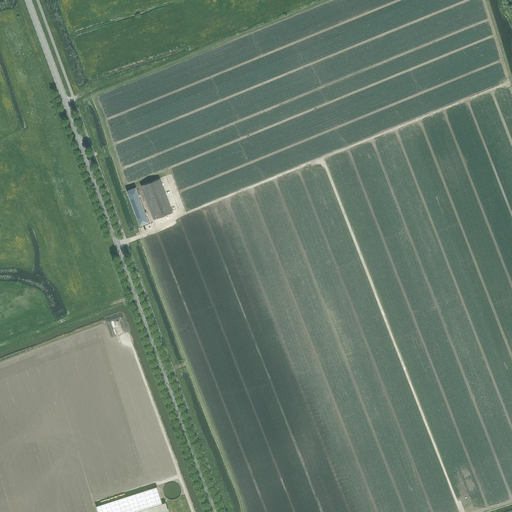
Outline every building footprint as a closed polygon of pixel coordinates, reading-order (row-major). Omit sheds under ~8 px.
[(141,185),(154,219),(172,212),(160,178),(141,185)] [(144,214),(137,195),(139,195),(136,187),(128,190),(131,197),(129,197),(137,218),(139,218),(141,225),(149,222),(146,214),(144,214)] [(448,466),(461,500),(479,493),(466,459),(448,466)] [(169,499),(172,500),(175,499),(177,498),(179,496),(180,494),(181,491),(180,488),(179,485),(176,483),(173,482),(169,482),(166,484),(164,486),(163,489),(163,492),(164,495),(166,497),(169,499)] [(156,486),(96,506),(98,511),(134,511),(162,503),(156,486)] [(162,503),(134,511),(168,511),(165,502),(162,503)]
